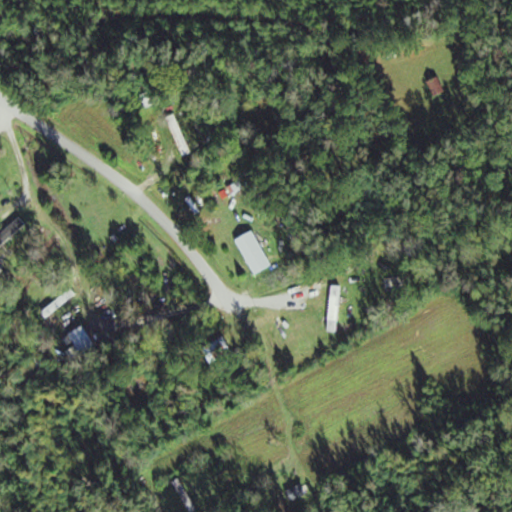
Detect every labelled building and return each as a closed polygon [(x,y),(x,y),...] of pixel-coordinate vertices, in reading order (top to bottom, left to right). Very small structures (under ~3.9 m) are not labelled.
[(433,81),(439,95),(448,91),(442,77),(433,81)] [(197,152),(181,117),(171,122),(186,157),(197,152)] [(204,132),(210,131),(208,118),(202,119),(204,132)] [(0,252),(31,223),(23,214),(0,235),(0,252)] [(260,274),(277,265),(257,230),(241,240),(260,274)] [(347,326),(322,284),(312,290),(337,332),(347,326)] [(52,316),(79,293),(75,288),(48,311),(52,316)] [(76,361),(102,347),(90,326),(73,335),(80,347),(71,352),(76,361)] [(298,499),(310,495),(307,485),(295,489),(298,499)]
